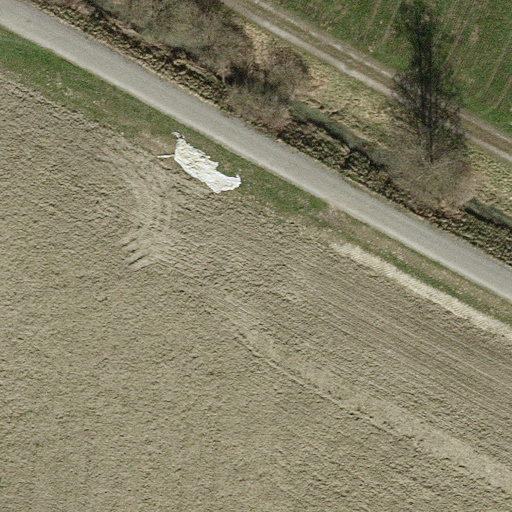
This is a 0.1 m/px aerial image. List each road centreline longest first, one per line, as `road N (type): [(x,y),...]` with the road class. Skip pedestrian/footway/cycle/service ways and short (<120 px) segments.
road 1 (track): [(511,287),(0,9)]
road 2 (track): [(511,152),(231,0)]
